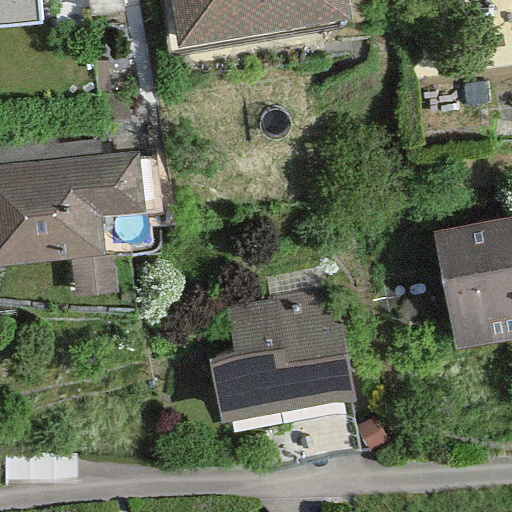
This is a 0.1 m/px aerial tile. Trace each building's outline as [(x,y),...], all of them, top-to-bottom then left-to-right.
[(0,0),(0,14),(49,13),(48,0),(0,0)] [(175,0),(181,34),(345,10),(343,0),(175,0)] [(0,165),(0,256),(104,249),(102,212),(141,209),(137,156),(0,165)] [(435,229),(455,332),(511,321),(511,228),(509,214),(435,229)] [(218,354),(226,410),(349,392),(334,289),(234,304),(241,350),(218,354)]
